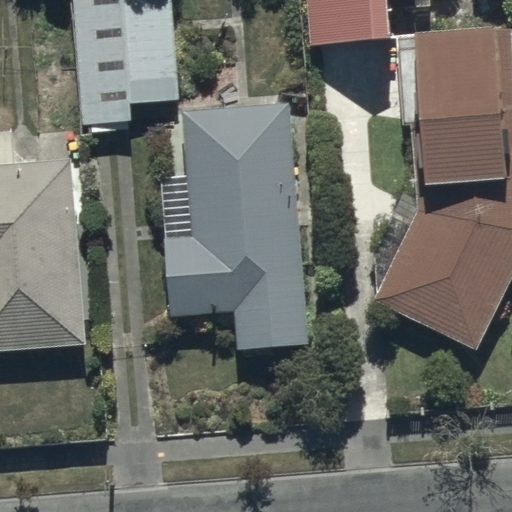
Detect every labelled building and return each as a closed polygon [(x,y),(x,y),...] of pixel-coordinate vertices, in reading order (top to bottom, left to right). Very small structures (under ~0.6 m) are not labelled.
[(71,0),(79,117),(130,114),(129,96),(178,93),(171,0),(71,0)] [(306,0),(310,37),(390,30),(387,0),(306,0)] [(506,12),(414,18),(424,170),(366,290),(474,341),(511,262),(511,98),(506,12)] [(185,167),(160,169),(171,309),(234,304),(236,338),(311,332),(292,92),(180,100),(185,167)] [(0,121),(0,340),(86,336),(77,149),(13,154),(11,121),(0,121)]
